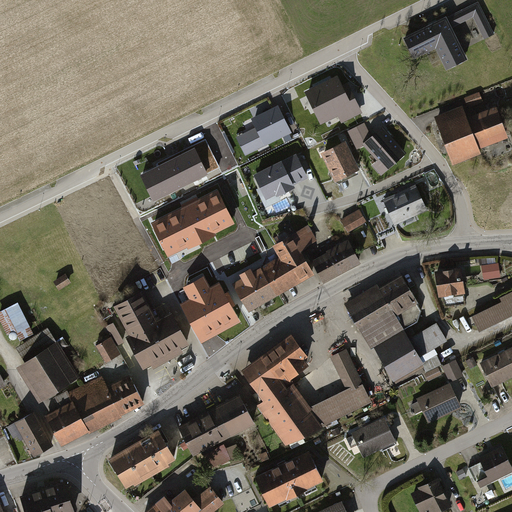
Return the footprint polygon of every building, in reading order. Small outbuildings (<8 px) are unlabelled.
[(479,2),(449,17),(454,26),(474,16),(484,37),(494,32),(479,2)] [(466,57),(446,17),(405,37),(414,55),(435,45),(446,67),(466,57)] [(342,121),(361,111),(347,83),(342,85),(338,76),(306,91),(321,121),(338,113),(342,121)] [(465,99),(469,109),(483,104),(479,93),(465,99)] [(245,154),(289,132),(277,107),(253,119),(257,127),(237,137),(245,154)] [(462,109),(433,119),(450,167),(480,156),(477,149),(506,138),(496,110),(466,120),(462,109)] [(366,144),(372,138),(364,123),(348,131),(357,148),(366,144)] [(373,165),(381,174),(404,154),(383,129),(372,138),(366,144),(380,160),(373,165)] [(171,156),(138,172),(153,200),(209,171),(195,143),(171,156)] [(323,154),(336,181),(359,169),(346,143),(323,154)] [(307,177),(296,155),(255,175),(266,198),(307,177)] [(417,186),(383,200),(394,226),(427,212),(417,186)] [(190,203),(152,222),(169,256),(236,223),(219,189),(190,203)] [(359,212),(342,221),(347,232),(365,223),(359,212)] [(273,246),(280,258),(282,261),(301,251),(317,241),(309,226),(273,246)] [(346,241),(311,260),(323,282),(358,263),(346,241)] [(314,274),(301,251),(282,261),(280,258),(265,266),(280,293),(314,274)] [(483,279),(500,276),(498,262),(480,265),(483,279)] [(249,310),(280,293),(265,266),(234,283),(249,310)] [(450,293),(464,291),(460,266),(434,270),(437,292),(450,290),(450,293)] [(65,273),(52,281),(58,291),(71,284),(65,273)] [(207,340),(212,337),(241,322),(230,300),(220,282),(211,286),(205,275),(184,286),(190,298),(181,303),(202,342),(207,340)] [(416,303),(401,277),(379,290),(375,283),(341,302),(368,352),(374,349),(405,330),(395,315),(416,303)] [(472,316),(479,331),(511,314),(511,289),(498,296),(501,302),(472,316)] [(142,293),(113,307),(127,335),(123,337),(139,369),(150,364),(152,368),(164,362),(183,352),(181,348),(187,345),(171,312),(156,320),(142,293)] [(447,340),(436,322),(410,337),(421,356),(447,340)] [(47,329),(19,348),(28,361),(19,367),(41,402),(79,377),(47,329)] [(374,349),(393,380),(424,361),(421,356),(410,337),(405,330),(374,349)] [(256,405),(286,446),(323,428),(290,377),(307,367),(302,359),(308,354),(293,333),(241,369),(262,400),(256,405)] [(93,343),(104,362),(118,354),(108,335),(93,343)] [(511,346),(480,362),(493,389),(511,380),(511,346)] [(373,402),(347,350),(332,357),(348,390),(311,407),(323,428),(373,402)] [(449,381),(462,375),(455,360),(442,366),(449,381)] [(438,368),(424,375),(427,382),(441,376),(438,368)] [(129,376),(107,387),(101,375),(67,392),(88,432),(144,403),(129,376)] [(422,411),(429,426),(462,411),(449,383),(416,399),(417,402),(410,405),(415,414),(422,411)] [(60,407),(44,415),(60,446),(88,432),(67,392),(55,398),(60,407)] [(208,410),(224,439),(255,422),(239,393),(208,410)] [(177,427),(193,456),(224,439),(208,410),(177,427)] [(34,412),(7,426),(16,443),(23,439),(31,455),(52,444),(34,412)] [(384,420),(351,435),(352,437),(344,441),(348,450),(356,446),(362,459),(395,444),(384,420)] [(133,444),(151,475),(176,461),(159,430),(133,444)] [(474,477),(481,490),(511,474),(511,466),(500,443),(476,455),(485,471),(474,477)] [(108,458),(125,489),(151,475),(133,444),(108,458)] [(224,446),(203,456),(209,471),(240,457),(235,446),(226,450),(224,446)] [(269,507),(324,481),(309,451),(254,477),(269,507)] [(266,453),(258,456),(261,463),(269,459),(266,453)] [(429,511),(438,511),(451,507),(438,479),(410,491),(418,511),(427,511),(429,511)] [(72,511),(62,482),(18,497),(22,511),(72,511)] [(192,500),(201,511),(213,511),(223,504),(209,486),(192,500)] [(154,504),(160,511),(201,511),(192,500),(183,490),(169,501),(164,496),(154,504)] [(348,511),(342,499),(317,511),(348,511)]
